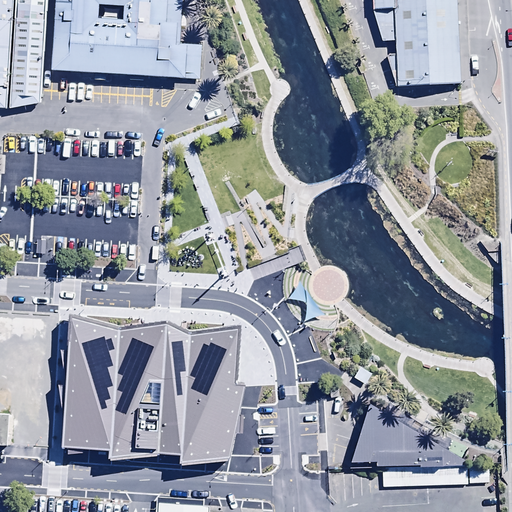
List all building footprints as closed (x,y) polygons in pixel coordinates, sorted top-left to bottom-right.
[(49,0),(0,0),(0,109),(45,112),(46,72),(49,0)] [(163,0),(49,0),(46,72),(198,79),(199,43),(161,41),(163,0)] [(454,0),(370,0),(371,11),(381,42),(394,42),(394,55),(388,55),(385,57),(395,87),(459,84),(454,0)] [(170,326),(171,315),(92,310),(92,313),(57,310),(53,372),(85,375),(80,453),(161,458),(161,449),(170,326)] [(240,342),(236,331),(170,326),(161,449),(233,453),(240,342)] [(371,400),(351,472),(389,471),(477,470),(371,400)] [(445,447),(463,458),(468,451),(449,439),(445,447)] [(477,470),(389,471),(390,493),(495,491),(495,469),(477,470)] [(209,511),(210,506),(156,502),(155,511),(209,511)]
